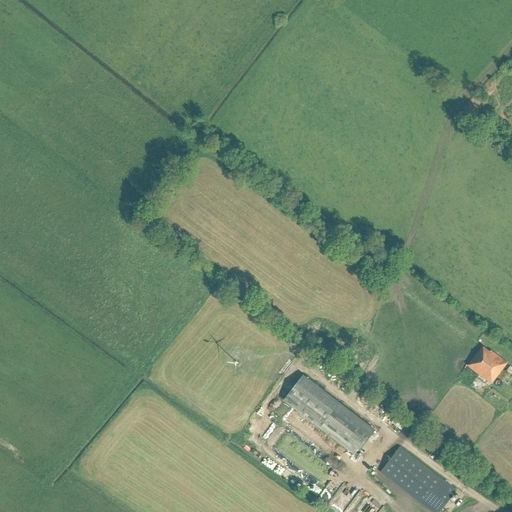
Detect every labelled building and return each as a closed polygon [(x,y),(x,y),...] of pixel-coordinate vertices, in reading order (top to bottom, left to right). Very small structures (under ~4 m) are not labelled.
[(506,368),(509,365),(492,351),(491,353),(484,348),(469,367),(492,386),(506,368)] [(375,429),(303,374),(284,400),(355,455),(375,429)] [(399,409),(394,417),(416,430),(421,422),(399,409)] [(433,438),(426,446),(433,452),(440,444),(433,438)] [(431,511),(441,511),(457,491),(400,448),(381,474),(431,511)] [(323,484),(317,489),(323,495),(329,490),(323,484)]
